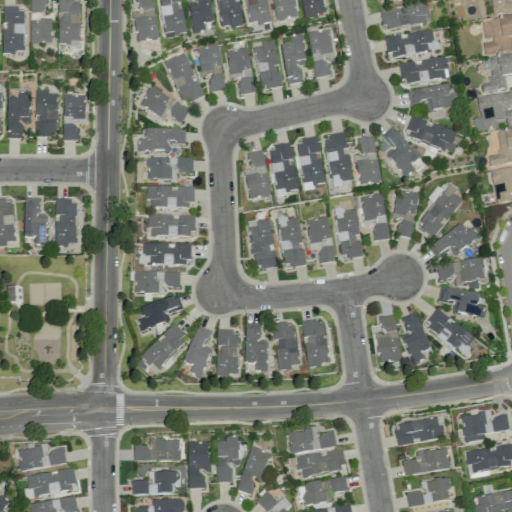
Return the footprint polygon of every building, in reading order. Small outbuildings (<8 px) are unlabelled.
[(30,0),(29,43),(50,44),(51,19),(44,19),(44,0),(30,0)] [(57,0),(58,45),(79,45),(78,0),(57,0)] [(156,40),(151,0),(135,0),(137,12),(132,13),(136,42),(156,40)] [(185,35),(179,0),(158,0),(164,38),(185,35)] [(193,0),(194,2),(187,4),(192,35),(203,33),(202,25),(213,24),(208,0),(193,0)] [(215,0),(220,27),(229,26),(229,29),(241,27),(237,0),(215,0)] [(268,22),(265,0),(244,0),(248,25),(268,22)] [(271,0),(274,21),(296,19),(293,0),(271,0)] [(321,0),(300,0),(303,18),(324,15),(321,0)] [(511,0),(489,0),(492,17),(511,13),(511,0)] [(380,11),(384,31),(429,22),(425,3),(380,11)] [(2,54),(15,54),(15,51),(23,51),(23,8),(2,8),(2,54)] [(484,55),(511,50),(508,37),(511,36),(511,16),(480,21),(483,39),(491,38),(491,42),(482,43),(484,55)] [(385,38),(389,59),(436,50),(432,29),(385,38)] [(323,58),(331,57),(328,30),(307,32),(309,59),(323,57),(323,58)] [(281,45),(285,85),(299,83),(297,66),(305,66),(301,34),(289,36),(290,44),(281,45)] [(280,85),(278,68),(277,68),(273,40),(259,42),(260,46),(253,47),(259,89),(280,85)] [(200,72),(220,68),(217,45),(196,49),(200,72)] [(253,93),(246,48),(225,51),(229,76),(236,75),(240,95),(253,93)] [(201,95),(183,52),(164,60),(182,103),(201,95)] [(481,93),(507,87),(504,77),(511,75),(511,53),(487,58),(490,76),(486,77),(487,82),(479,85),(481,93)] [(402,85),(447,78),(444,57),(399,64),(402,85)] [(209,92),(224,90),(222,74),(207,76),(209,92)] [(409,106),(425,103),(427,112),(457,107),(455,94),(449,94),(447,85),(407,92),(409,106)] [(138,105),(160,118),(164,113),(181,123),(188,111),(149,87),(138,105)] [(34,119),(35,119),(35,135),(55,136),(55,94),(48,94),(48,90),(34,90),(34,119)] [(511,125),(472,132),(469,120),(478,118),(475,98),(511,91),(511,125)] [(7,98),(6,138),(20,139),(21,123),(28,123),(29,92),(17,92),(17,99),(7,98)] [(62,119),(83,119),(84,95),(63,95),(62,119)] [(449,153),(457,134),(411,116),(404,135),(449,153)] [(76,141),(76,125),(62,124),(62,141),(76,141)] [(419,159),(390,128),(380,138),(391,149),(384,156),(406,179),(415,171),(411,166),(419,159)] [(184,130),(144,129),(144,140),(138,140),(138,152),(168,152),(168,145),(184,145),(184,130)] [(485,168),(511,162),(511,129),(495,133),(497,153),(484,156),(485,168)] [(330,186),(350,184),(344,133),(324,135),(330,186)] [(323,184),(319,156),(318,156),(316,137),(296,139),(302,191),(313,190),(312,185),(323,184)] [(379,183),(375,156),(372,137),(358,139),(360,154),(364,154),(365,160),(355,161),(358,186),(379,183)] [(292,162),(291,162),(289,145),(268,148),(275,191),(284,189),(285,192),(296,190),(292,162)] [(262,151),(248,154),(251,174),(244,175),(248,200),(269,197),(262,151)] [(175,180),(175,174),(192,173),(191,158),(146,159),(146,180),(175,180)] [(487,171),(511,166),(511,201),(493,205),(487,171)] [(191,208),(191,188),(147,187),(146,208),(191,208)] [(432,237),(441,226),(462,199),(447,187),(416,225),(432,237)] [(397,236),(409,239),(417,194),(397,191),(392,216),(401,217),(397,236)] [(381,194),(360,196),(363,223),(371,221),(374,241),(386,239),(381,194)] [(37,198),(24,198),(23,238),(34,238),(34,246),(45,246),(45,215),(37,215),(37,198)] [(0,199),(0,246),(5,246),(5,242),(12,242),(10,199),(0,199)] [(75,201),(55,200),(54,245),(75,246),(75,201)] [(353,209),(342,211),(341,207),(333,208),(340,258),(360,256),(353,209)] [(193,215),(147,216),(148,237),(193,236),(193,215)] [(297,216),(277,219),(284,269),(304,266),(300,243),(301,243),(297,216)] [(310,245),(330,240),(325,216),(304,221),(310,245)] [(267,220),(255,222),(255,227),(247,228),(254,269),(274,266),(267,220)] [(479,239),(472,228),(464,233),(461,227),(427,246),(435,259),(451,251),(453,254),(479,239)] [(141,255),(149,256),(149,265),(188,265),(189,244),(142,243),(141,255)] [(318,247),(319,264),(333,262),(331,246),(318,247)] [(436,265),(437,279),(458,276),(460,287),(477,285),(477,281),(483,280),(480,259),(436,265)] [(178,272),(134,273),(134,294),(162,294),(162,288),(179,288),(178,272)] [(479,297),(440,287),(436,301),(452,306),(451,312),(481,320),(484,308),(477,306),(479,297)] [(139,309),(142,319),(136,321),(139,332),(169,322),(167,315),(180,310),(176,297),(139,309)] [(455,350),(460,343),(467,348),(474,337),(435,310),(423,328),(455,350)] [(423,359),(420,354),(430,349),(414,313),(400,318),(408,336),(401,339),(412,364),(423,359)] [(378,317),(381,337),(375,338),(378,364),(399,361),(393,315),(378,317)] [(301,323),(306,369),(320,367),(320,364),(326,363),(321,320),(301,323)] [(297,367),(293,323),(271,325),(273,341),(274,340),(277,369),(297,367)] [(244,365),(254,365),(254,372),(265,372),(266,341),(257,341),(257,324),(244,324),(244,365)] [(157,340),(139,358),(154,372),(187,338),(173,325),(158,341),(157,340)] [(210,332),(197,326),(181,363),(191,367),(188,374),(199,379),(209,354),(202,351),(210,332)] [(216,378),(236,378),(237,332),(216,331),(216,346),(217,346),(216,378)] [(508,430),(506,415),(489,418),(488,412),(460,417),(464,443),(485,440),(484,434),(508,430)] [(397,446),(442,439),(440,426),(437,426),(436,418),(394,425),(397,446)] [(289,454),(335,448),(333,432),(315,435),(314,430),(287,433),(289,454)] [(215,443),(216,483),(230,482),(230,465),(238,465),(237,437),(224,437),(225,443),(215,443)] [(133,461),(178,461),(178,440),(148,440),(148,446),(133,446),(133,461)] [(188,489),(203,488),(202,473),(208,472),(207,442),(186,443),(188,489)] [(463,452),(465,466),(470,465),(470,471),(511,466),(511,465),(510,445),(494,447),(495,449),(463,452)] [(65,464),(62,449),(43,452),(42,446),(16,450),(19,471),(65,464)] [(270,454),(250,447),(235,490),(249,495),(254,480),(260,482),(270,454)] [(415,453),(416,459),(401,461),(403,476),(448,469),(445,448),(415,453)] [(325,452),(325,453),(295,457),(297,471),(300,470),(301,477),(343,471),(340,450),(325,452)] [(75,491),(72,470),(23,476),(26,497),(75,491)] [(172,494),(172,485),(177,485),(176,471),(147,472),(147,481),(131,481),(131,495),(172,494)] [(346,491),(344,477),(302,484),(305,506),(331,502),(330,494),(346,491)] [(450,500),(446,478),(420,483),(421,491),(405,493),(407,507),(450,500)] [(505,511),(511,511),(511,491),(475,496),(477,505),(473,506),(474,511),(505,511)] [(29,503),(30,511),(64,511),(75,511),(74,497),(29,503)]
